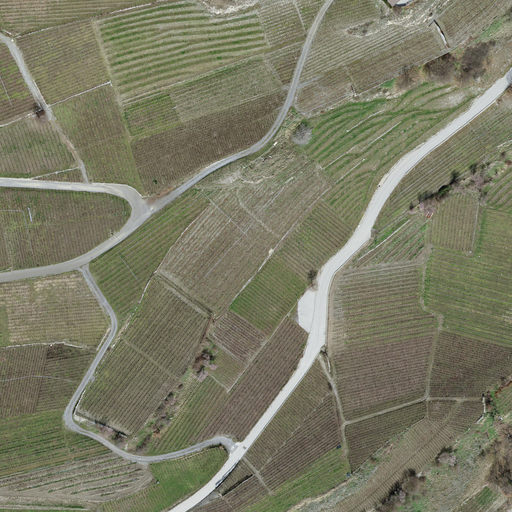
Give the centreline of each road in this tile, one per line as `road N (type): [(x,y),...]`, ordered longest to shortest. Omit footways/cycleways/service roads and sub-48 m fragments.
road 1 (unclassified): [(511,73),(402,167),(361,235),(327,272),(303,368),(223,471),(174,511)]
road 2 (track): [(78,262),(114,326),(70,406),(71,424),(137,458),(214,440),(239,453)]
road 3 (unclassified): [(0,277),(78,262),(132,224),(138,211),(128,193),(113,189),(0,182)]
road 4 (track): [(331,0),(266,139),(138,211)]
